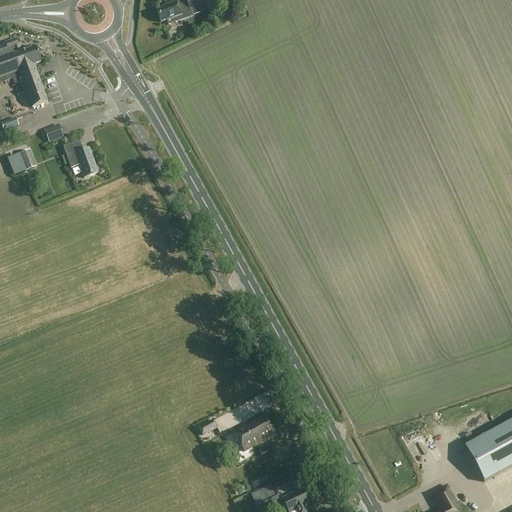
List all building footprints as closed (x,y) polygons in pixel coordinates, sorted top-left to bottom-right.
[(203,0),(185,0),(190,12),(206,6),(203,0)] [(182,19),(176,2),(163,7),(163,9),(156,12),(160,23),(174,18),(175,21),(182,19)] [(20,54),(15,40),(5,44),(7,48),(0,50),(0,84),(20,77),(23,85),(21,85),(24,94),(26,93),(32,109),(48,103),(34,66),(41,64),(35,48),(20,54)] [(64,47),(56,49),(58,57),(66,54),(64,47)] [(28,124),(18,95),(8,99),(15,119),(0,125),(3,132),(28,124)] [(71,108),(60,111),(62,116),(73,113),(71,108)] [(63,138),(58,126),(44,132),(49,144),(63,138)] [(82,152),(79,142),(63,148),(71,169),(79,166),(84,179),(98,174),(89,149),(82,152)] [(36,168),(30,151),(19,156),(25,172),(36,168)] [(441,413),(443,422),(453,420),(451,411),(441,413)] [(275,433),(265,417),(246,428),(244,426),(232,432),(244,453),(263,443),(262,440),(275,433)] [(210,423),(209,420),(198,426),(200,429),(198,429),(202,437),(218,429),(213,421),(210,423)] [(511,420),(509,422),(464,447),(483,482),(511,466),(511,420)] [(274,495),(269,487),(251,497),(258,510),(264,507),(265,508),(279,501),(275,494),(274,495)] [(460,511),(447,487),(432,495),(442,511),(441,511),(460,511)] [(309,505),(302,491),(282,500),(287,511),(294,511),(297,511),(306,511),(304,507),(309,505)]
